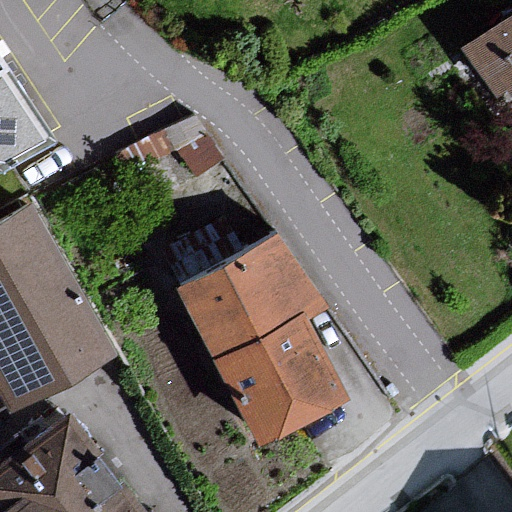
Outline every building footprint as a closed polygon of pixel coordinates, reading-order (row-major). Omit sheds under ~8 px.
[(511,5),(459,45),(511,116),(511,5)] [(51,132),(0,54),(0,160),(7,159),(51,132)] [(158,157),(214,138),(202,101),(146,120),(158,157)] [(0,403),(106,348),(30,203),(0,219),(0,403)] [(179,288),(267,443),(351,396),(306,317),(320,309),(277,233),(179,288)] [(0,453),(0,511),(139,511),(51,410),(0,453)]
